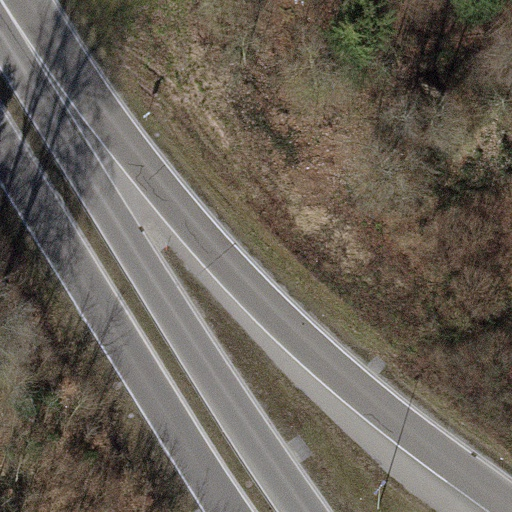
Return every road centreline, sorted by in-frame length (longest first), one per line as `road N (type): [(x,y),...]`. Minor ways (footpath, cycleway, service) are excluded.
road 1 (secondary): [(511,508),(394,422),(198,236),(28,0)]
road 2 (secondary): [(311,511),(0,33)]
road 3 (secondary): [(0,135),(233,511)]
